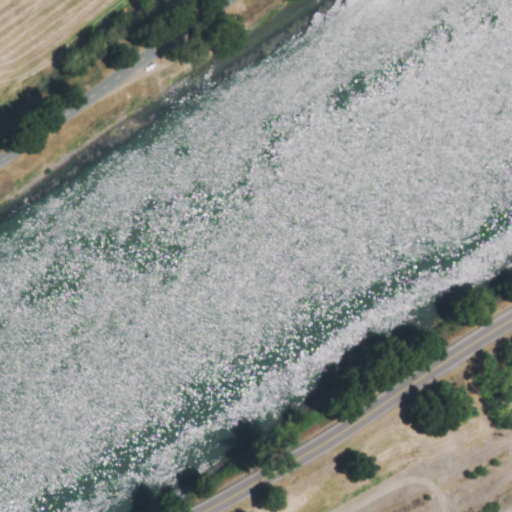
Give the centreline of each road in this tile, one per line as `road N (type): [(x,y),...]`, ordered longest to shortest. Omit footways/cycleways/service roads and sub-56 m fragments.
road 1 (primary): [(206,511),(511,321)]
road 2 (tertiary): [(225,0),(0,160)]
road 3 (track): [(347,511),(408,479),(432,489),(443,511)]
